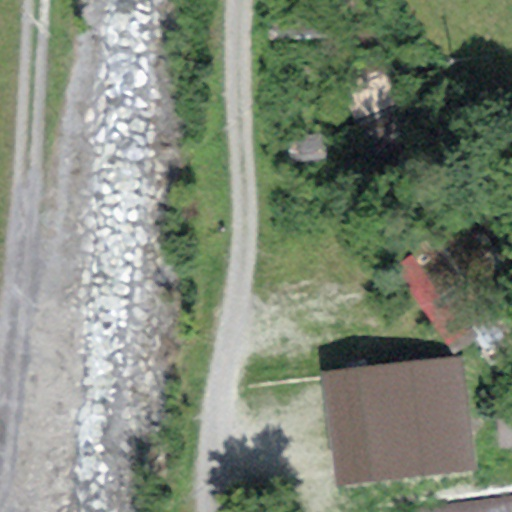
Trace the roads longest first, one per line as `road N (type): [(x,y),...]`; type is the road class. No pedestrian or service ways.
road 1 (track): [(0,468),(37,0)]
road 2 (track): [(210,398),(239,257),(236,0)]
